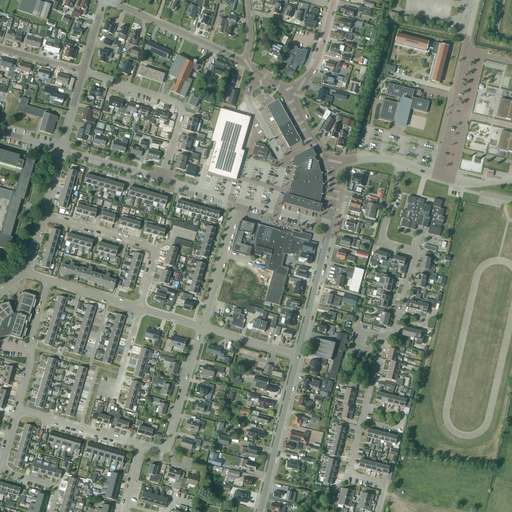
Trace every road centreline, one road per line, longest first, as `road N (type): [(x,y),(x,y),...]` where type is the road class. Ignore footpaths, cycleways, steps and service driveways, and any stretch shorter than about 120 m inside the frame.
road 1 (residential): [(381,484),(352,472),(351,461),(383,337),(394,330),(414,258),(381,234),(400,162)]
road 2 (unclassified): [(433,175),(476,0)]
road 3 (residential): [(163,179),(180,108),(82,71)]
road 4 (residential): [(140,308),(152,249),(42,215)]
road 5 (tertiary): [(260,511),(297,356)]
road 6 (residential): [(243,63),(104,0)]
road 7 (tertiary): [(297,356),(330,225)]
road 8 (residential): [(18,409),(48,279)]
road 9 (residential): [(202,326),(240,201)]
road 10 (residential): [(140,445),(18,409)]
road 11 (residential): [(164,447),(202,326)]
